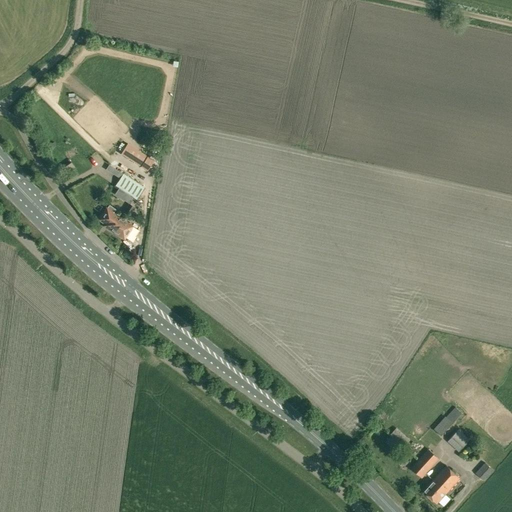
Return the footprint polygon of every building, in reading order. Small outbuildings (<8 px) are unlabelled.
[(121,153),(137,163),(142,155),(126,145),(121,153)] [(115,186),(137,199),(144,188),(134,181),(137,177),(131,174),(131,173),(113,162),(109,169),(121,177),(115,186)] [(132,197),(125,192),(122,198),(129,203),(132,197)] [(104,226),(114,232),(123,219),(113,213),(115,209),(109,205),(107,208),(106,207),(98,219),(105,224),(104,226)] [(114,232),(124,239),(126,236),(128,238),(133,230),(131,229),(133,226),(123,219),(114,232)] [(433,429),(441,436),(462,413),(455,407),(446,417),(445,416),(433,429)] [(386,442),(394,449),(399,443),(404,447),(410,440),(397,428),(390,435),(391,436),(386,442)] [(447,442),(458,452),(469,440),(458,430),(447,442)] [(411,468),(422,477),(439,458),(428,449),(411,468)] [(475,473),(483,481),(493,471),(485,463),(475,473)] [(423,490),(437,503),(460,478),(446,465),(423,490)]
